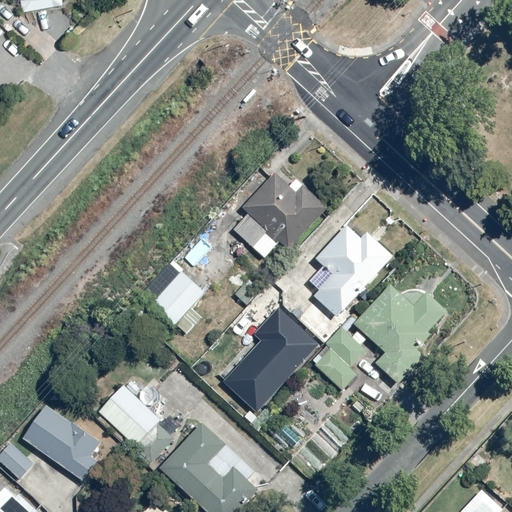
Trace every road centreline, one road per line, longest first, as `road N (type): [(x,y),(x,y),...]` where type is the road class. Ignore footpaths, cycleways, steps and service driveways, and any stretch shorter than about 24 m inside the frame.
road 1 (secondary): [(200,0),(0,216)]
road 2 (residential): [(354,511),(511,340)]
road 3 (tertiary): [(361,119),(511,257)]
road 4 (tertiary): [(236,0),(361,119)]
road 5 (tertiary): [(361,119),(467,0)]
